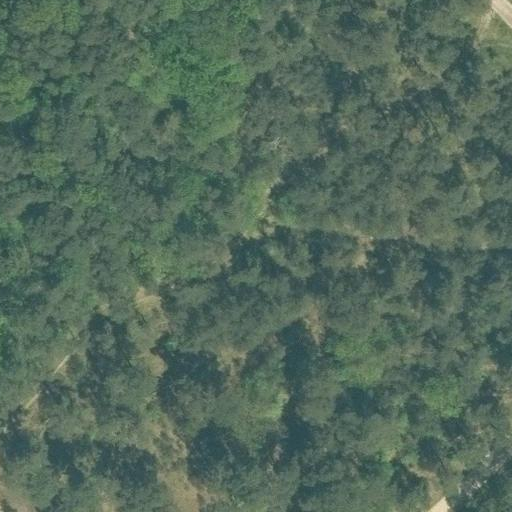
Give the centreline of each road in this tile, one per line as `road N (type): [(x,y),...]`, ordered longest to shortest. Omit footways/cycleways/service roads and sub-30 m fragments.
road 1 (track): [(507,13),(295,166),(265,199),(256,230),(189,276),(114,308),(0,424)]
road 2 (track): [(256,230),(320,223),(413,244),(511,243)]
